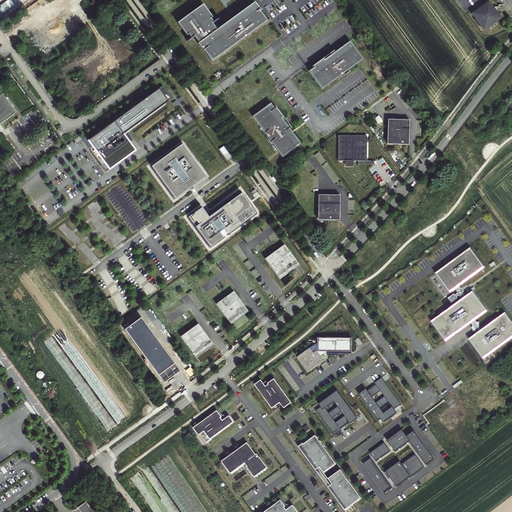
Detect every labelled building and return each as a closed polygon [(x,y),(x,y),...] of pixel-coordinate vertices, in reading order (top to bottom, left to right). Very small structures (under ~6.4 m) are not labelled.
[(213,21),(201,5),(179,21),(190,37),(193,35),(197,41),(196,42),(202,49),(203,49),(211,60),(266,19),(258,8),(259,8),(253,0),(216,28),(211,22),(213,21)] [(488,2),(472,13),(484,30),(500,18),(488,2)] [(65,13),(30,38),(44,57),(78,31),(65,13)] [(365,59),(350,40),(309,70),(322,89),(365,59)] [(119,48),(84,73),(98,92),(133,66),(119,48)] [(117,163),(137,149),(125,132),(174,96),(164,84),(90,138),(107,160),(112,157),(117,163)] [(3,93),(0,95),(0,123),(16,112),(3,93)] [(301,143),(271,101),(252,116),(282,158),(301,143)] [(378,115),(373,120),(376,124),(382,120),(378,115)] [(410,119),(386,118),(386,143),(408,143),(410,119)] [(366,135),(339,134),(339,159),(367,160),(366,135)] [(206,176),(182,143),(151,166),(175,198),(206,176)] [(224,146),(219,149),(226,160),(231,157),(224,146)] [(112,157),(107,160),(112,167),(117,163),(112,157)] [(256,213),(241,193),(213,213),(215,216),(210,220),(208,217),(201,207),(188,217),(210,246),(223,237),(219,231),(224,228),(227,233),(256,213)] [(340,195),(318,195),(318,217),(318,219),(330,220),(340,220),(340,195)] [(284,244),(265,259),(277,276),(278,276),(278,275),(287,269),(289,271),(294,267),(292,264),(296,262),(297,262),(284,244)] [(462,300),(432,322),(446,341),(472,322),(477,334),(470,339),(484,358),(511,337),(511,320),(506,312),(481,331),(476,319),(488,310),(474,291),(466,297),(460,285),(486,267),(472,247),(436,273),(450,292),(456,288),(459,293),(456,295),(455,293),(449,298),(452,303),(458,298),(457,297),(460,295),(462,300)] [(278,276),(277,276),(279,278),(289,271),(287,269),(278,275),(278,276)] [(234,291),(216,304),(229,322),(230,321),(229,321),(238,315),(240,318),(245,314),(243,311),(246,309),(247,309),(234,291)] [(230,321),(229,322),(231,324),(240,318),(238,315),(229,321),(230,321)] [(198,323),(180,336),(193,354),(194,354),(193,353),(202,347),(204,350),(209,346),(207,343),(210,341),(210,342),(211,341),(198,323)] [(352,338),(318,338),(318,352),(331,352),(333,354),(336,352),(352,352),(352,338)] [(194,354),(193,354),(195,356),(204,350),(202,347),(193,353),(194,354)] [(260,378),(254,383),(271,406),(279,401),(284,407),(291,402),(273,377),(267,381),(266,379),(263,381),(260,378)] [(397,413),(394,409),(401,404),(382,378),(375,383),(376,385),(368,391),(360,396),(378,421),(381,419),(384,423),(397,413)] [(338,391),(319,404),(321,407),(323,410),(325,408),(334,402),(338,406),(329,413),(332,418),(341,411),(345,416),(336,423),(341,429),(350,423),(357,417),(338,391)] [(342,431),(341,429),(336,423),(332,418),(329,413),(325,408),(323,410),(321,407),(316,411),(334,436),(342,431)] [(217,411),(195,427),(199,433),(203,430),(206,429),(208,431),(207,432),(211,439),(234,422),(229,416),(226,418),(223,421),(221,418),(222,417),(221,417),(217,411)] [(399,428),(386,438),(395,451),(409,441),(424,462),(433,456),(414,430),(405,437),(403,435),(399,428)] [(413,428),(403,435),(405,437),(414,430),(413,428)] [(316,435),(299,447),(316,470),(319,468),(320,467),(324,473),(336,464),(316,435)] [(383,440),(368,450),(375,459),(389,448),(383,440)] [(247,443),(222,462),(231,474),(245,463),(248,467),(247,467),(254,477),(268,468),(260,457),(259,458),(257,454),(256,455),(247,443)] [(400,460),(386,471),(395,483),(409,473),(410,476),(424,466),(415,453),(402,463),(400,460)] [(434,458),(433,456),(424,462),(426,464),(434,458)] [(391,486),(371,458),(363,464),(383,492),(391,486)] [(319,468),(316,470),(328,487),(331,485),(319,468)] [(341,470),(329,479),(333,484),(331,485),(328,487),(345,510),(361,498),(341,470)] [(409,473),(395,483),(397,486),(410,476),(409,473)] [(92,511),(84,500),(76,506),(80,511),(92,511)] [(281,500),(265,511),(297,511),(298,511),(293,506),(290,508),(286,510),(284,508),(286,507),(285,506),(281,500)]
